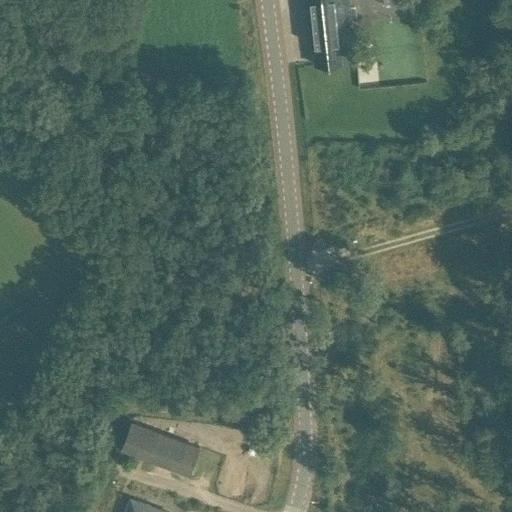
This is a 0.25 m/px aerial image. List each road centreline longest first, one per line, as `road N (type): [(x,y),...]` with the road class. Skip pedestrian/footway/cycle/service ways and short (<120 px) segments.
road 1 (tertiary): [(294,511),(307,437),(267,0)]
road 2 (track): [(0,416),(190,410),(236,403),(303,372)]
